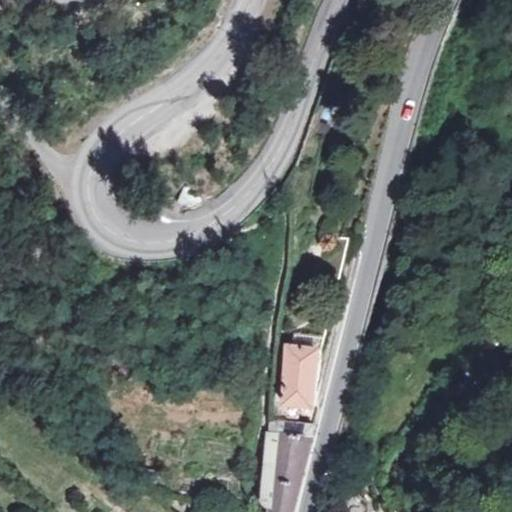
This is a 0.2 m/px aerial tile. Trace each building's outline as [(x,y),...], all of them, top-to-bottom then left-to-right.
[(232,164),(238,176),(241,182),(259,175),(249,155),(232,164)] [(234,189),(238,176),(222,168),(173,192),(177,202),(197,206),(234,189)] [(331,252),(334,245),(331,239),(323,237),(319,242),(323,251),(331,252)] [(285,378),(282,406),(310,410),(312,384),(315,354),(286,350),(286,359),(285,378)] [(268,421),(267,436),(310,442),(313,427),(268,421)] [(292,511),(310,442),(267,436),(267,441),(262,488),(270,489),(267,511),(292,511)] [(168,511),(125,477),(108,497),(121,508),(126,511),(168,511)] [(369,511),(371,507),(352,503),(349,511),(369,511)]
